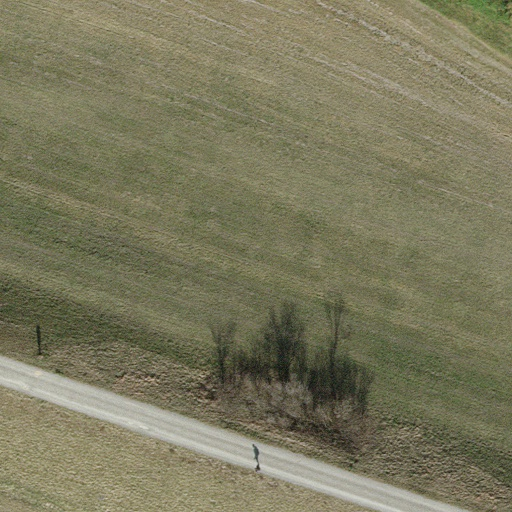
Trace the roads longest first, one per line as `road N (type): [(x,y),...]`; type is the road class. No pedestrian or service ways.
road 1 (track): [(0,366),(429,511)]
road 2 (track): [(171,0),(511,112)]
